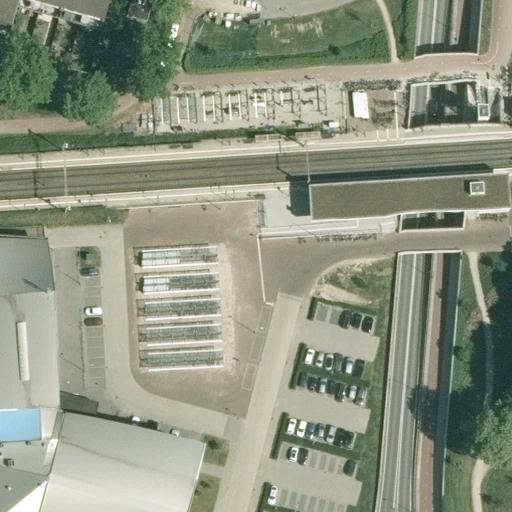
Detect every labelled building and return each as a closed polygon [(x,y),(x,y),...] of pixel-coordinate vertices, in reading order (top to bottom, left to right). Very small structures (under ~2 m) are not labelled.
[(0,0),(0,36),(8,39),(18,4),(101,28),(109,0),(0,0)] [(144,22),(150,0),(132,0),(128,17),(144,22)] [(135,58),(142,33),(127,28),(120,54),(135,58)] [(55,352),(52,301),(50,276),(46,248),(0,249),(0,511),(187,511),(203,454),(167,443),(138,435),(114,430),(92,424),(98,403),(78,398),(77,401),(57,395),(55,352)] [(339,450),(340,464),(361,463),(360,449),(339,450)]
